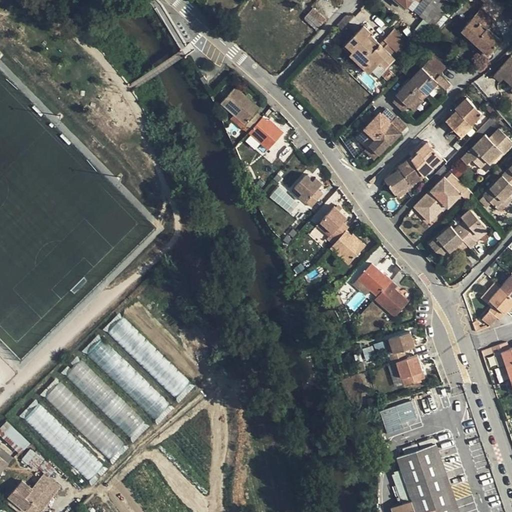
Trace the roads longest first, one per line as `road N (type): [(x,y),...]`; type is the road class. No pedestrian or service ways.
road 1 (residential): [(270,85),(446,302)]
road 2 (residential): [(466,344),(511,473)]
road 3 (residential): [(170,0),(270,85)]
